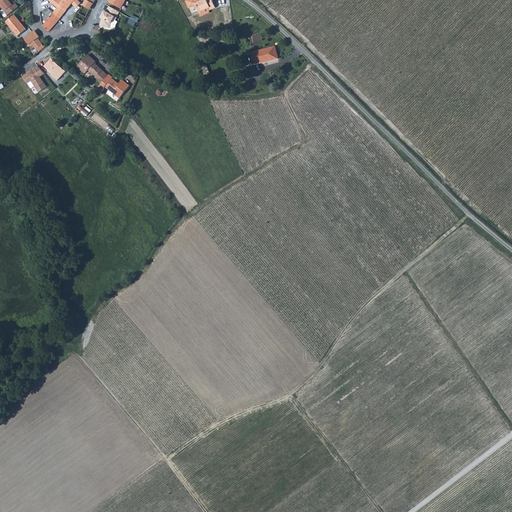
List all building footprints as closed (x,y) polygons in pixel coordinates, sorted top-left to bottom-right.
[(8,15),(19,7),(16,3),(15,4),(13,2),(11,0),(2,7),(8,15)] [(54,13),(61,19),(68,12),(60,4),(55,0),(48,0),(58,8),(54,13)] [(60,0),(55,0),(60,4),(68,12),(74,5),(77,8),(80,3),(78,0),(77,0),(63,0),(62,1),(60,0)] [(94,3),(95,0),(85,0),(86,0),(83,5),(90,9),(94,3)] [(121,8),(125,0),(109,0),(109,1),(121,8)] [(195,6),(189,0),(187,0),(185,1),(189,9),(195,6)] [(198,2),(197,0),(196,0),(189,0),(195,6),(196,6),(200,11),(209,7),(210,9),(214,7),(211,0),(200,0),(199,1),(200,1),(198,2)] [(83,23),(90,10),(90,9),(83,5),(76,19),(83,23)] [(120,11),(109,6),(106,11),(105,10),(103,15),(104,16),(103,18),(102,20),(101,26),(111,28),(111,23),(115,16),(117,17),(120,11)] [(43,26),(49,32),(61,19),(54,13),(51,18),(49,16),(45,21),(46,22),(43,26)] [(133,15),(129,23),(137,27),(141,18),(133,15)] [(17,36),(26,30),(15,16),(7,23),(17,36)] [(80,29),(83,23),(76,19),(72,25),(80,29)] [(24,39),(28,45),(37,39),(39,37),(35,31),(24,39)] [(37,39),(28,45),(33,51),(36,49),(38,52),(44,48),(37,39)] [(285,59),(282,47),(259,54),(263,65),(285,59)] [(103,83),(109,75),(104,71),(105,69),(96,63),(98,61),(89,54),(79,67),(88,74),(90,70),(98,76),(97,78),(103,83)] [(54,73),(53,74),(59,80),(67,71),(53,59),(46,66),(53,72),(54,73)] [(41,66),(24,75),(35,95),(48,87),(42,76),(46,75),(41,66)] [(113,78),(110,75),(109,75),(103,83),(99,88),(102,91),(106,87),(120,98),(130,86),(123,80),(119,85),(117,83),(113,79),(113,78)]
